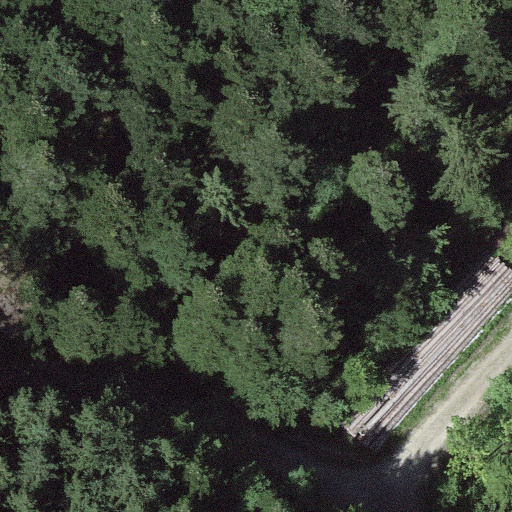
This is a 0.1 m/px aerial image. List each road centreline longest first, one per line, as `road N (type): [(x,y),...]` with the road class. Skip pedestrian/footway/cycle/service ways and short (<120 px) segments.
road 1 (track): [(360,511),(63,392),(0,386)]
road 2 (track): [(511,350),(387,477),(389,511)]
